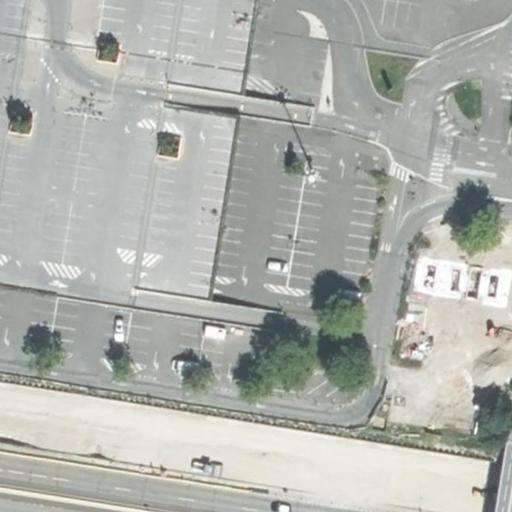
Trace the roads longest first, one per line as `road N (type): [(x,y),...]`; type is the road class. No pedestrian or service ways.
road 1 (trunk): [(398,511),(0,423)]
road 2 (trunk): [(314,511),(0,462)]
road 3 (unknown): [(0,76),(82,88),(62,0)]
